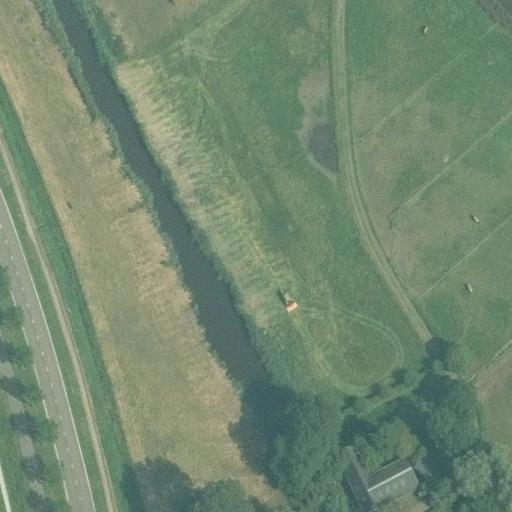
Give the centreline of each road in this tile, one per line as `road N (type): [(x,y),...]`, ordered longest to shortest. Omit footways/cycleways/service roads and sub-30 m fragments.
road 1 (track): [(457,477),(472,430),(466,408),(390,285),(347,176),(340,0)]
road 2 (unknown): [(0,149),(85,403),(109,511)]
road 3 (unclassified): [(81,511),(0,228)]
